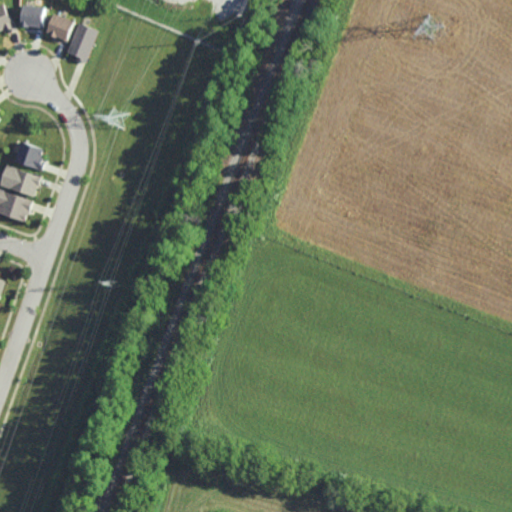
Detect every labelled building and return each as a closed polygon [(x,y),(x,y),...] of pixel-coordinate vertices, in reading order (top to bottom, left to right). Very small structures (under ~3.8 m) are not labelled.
[(0,33),(7,30),(10,35),(21,29),(15,14),(7,3),(0,6),(0,33)] [(24,26),(48,28),(50,17),(50,9),(26,6),(24,26)] [(50,33),(71,42),(80,22),(57,13),(50,33)] [(70,54),(88,62),(101,31),(91,26),(82,24),(70,54)] [(18,162),(44,172),(48,162),(42,161),(46,150),(25,142),(18,162)] [(2,186),(36,198),(39,186),(43,183),(44,178),(10,165),(2,186)] [(0,212),(29,223),(38,202),(0,188),(0,212)] [(0,304),(8,281),(0,278),(0,304)]
